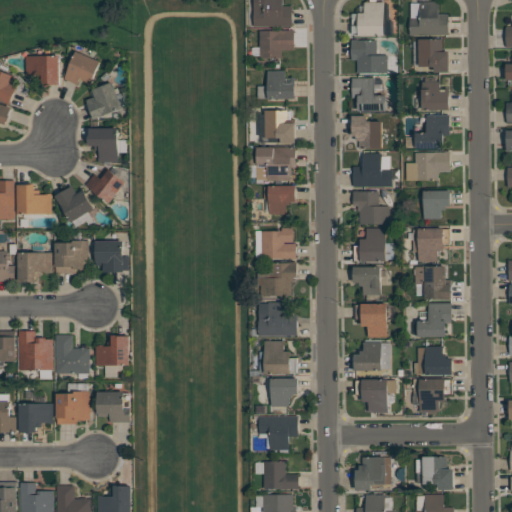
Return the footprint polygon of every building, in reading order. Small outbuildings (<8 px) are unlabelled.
[(253,0),(254,27),(293,26),(293,6),(283,6),(283,0),(253,0)] [(385,35),(385,2),(364,2),(364,13),(353,13),(353,35),(385,35)] [(449,14),(439,14),(440,2),(411,2),(411,35),(449,36),(449,14)] [(260,30),(260,58),(282,58),(283,50),(295,50),(295,31),(260,30)] [(420,66),(435,66),(435,72),(450,72),(450,52),(443,52),(443,39),(419,39),(420,66)] [(378,40),(352,40),(351,60),(357,60),(357,73),(388,73),(388,55),(378,55),(378,40)] [(100,60),(74,52),(66,80),(79,84),(80,81),(93,84),(100,60)] [(61,85),(60,55),(26,56),(26,75),(41,75),(42,85),(61,85)] [(18,86),(11,83),(14,76),(0,69),(0,99),(10,104),(18,86)] [(296,98),(296,78),(286,78),(286,71),(268,71),(268,86),(258,86),(258,99),(296,98)] [(375,77),(352,77),(353,98),(359,98),(359,111),(387,111),(386,95),(375,95),(375,77)] [(93,97),(86,100),(95,120),(124,107),(112,82),(91,91),(93,97)] [(13,108),(0,103),(0,123),(7,126),(13,108)] [(296,143),(296,123),(288,123),(287,110),(266,110),(266,138),(281,138),(281,143),(296,143)] [(359,149),(383,148),(383,121),(368,121),(368,115),(353,116),(353,138),(359,138),(359,149)] [(426,115),(427,133),(416,133),(416,149),(447,148),(447,115),(426,115)] [(120,128),(90,127),(90,148),(100,148),(99,162),(119,162),(120,128)] [(291,179),(291,168),(296,168),(296,146),(257,147),(257,179),(291,179)] [(406,180),(438,181),(438,172),(451,172),(451,152),(416,152),(415,162),(406,162),(406,180)] [(353,166),(354,187),(392,186),(391,154),(363,154),(363,166),(353,166)] [(95,173),(86,185),(110,203),(126,182),(109,169),(102,179),(95,173)] [(15,180),(0,180),(0,219),(16,219),(15,180)] [(52,214),(52,194),(36,194),(36,184),(18,185),(18,214),(52,214)] [(297,185),(264,186),(264,199),(269,199),(270,215),(288,214),(287,204),(297,203),(297,185)] [(84,189),(77,193),(73,186),(56,195),(70,222),(94,210),(84,189)] [(442,218),(442,208),(452,207),(451,190),(424,191),(425,219),(442,218)] [(390,206),(380,206),(380,191),(353,191),(354,205),(360,205),(360,224),(390,224),(390,206)] [(367,228),(367,239),(357,239),(357,261),(393,261),(393,243),(386,243),(386,228),(367,228)] [(414,253),(419,252),(419,261),(438,261),(438,251),(445,251),(445,241),(451,241),(450,228),(413,229),(414,253)] [(295,258),(295,229),(262,230),(262,259),(295,258)] [(56,241),(56,273),(77,273),(78,269),(89,269),(89,242),(56,241)] [(123,241),(96,241),(96,270),(130,271),(130,256),(123,256),(123,241)] [(19,281),(37,281),(37,272),(53,272),(53,252),(19,253),(19,281)] [(292,281),(297,281),(297,263),(273,262),(273,276),(262,276),(262,298),(291,299),(292,281)] [(381,266),(354,266),(354,284),(363,284),(364,294),(381,294),(381,266)] [(447,266),(416,266),(416,299),(452,298),(452,284),(447,284),(447,266)] [(259,336),(298,335),(298,314),(289,314),(289,302),(259,303),(259,336)] [(387,303),(356,304),(356,316),(362,316),(362,326),(368,326),(368,337),(388,337),(387,303)] [(452,303),(429,303),(429,320),(419,320),(418,336),(446,337),(446,323),(452,323),(452,303)] [(19,331),(19,370),(54,370),(53,338),(36,338),(36,331),(19,331)] [(74,335),(56,334),(56,373),(90,374),(90,348),(73,347),(74,335)] [(16,336),(0,335),(0,362),(16,362),(16,336)] [(131,336),(113,335),(112,346),(97,345),(96,365),(130,366),(131,336)] [(298,373),(298,358),(291,358),(291,351),(285,351),(285,340),(265,341),(266,374),(298,373)] [(391,342),(364,342),(364,352),(355,352),(355,370),(391,370),(391,342)] [(444,346),(419,346),(419,363),(415,363),(415,374),(454,374),(454,357),(444,357),(444,346)] [(299,378),(271,378),(272,407),(291,406),(291,394),(299,394),(299,378)] [(421,412),(440,412),(440,401),(446,401),(446,393),(452,393),(452,378),(414,379),(415,391),(420,391),(421,412)] [(389,412),(388,393),(397,393),(397,379),(357,379),(357,391),(363,391),(363,402),(369,402),(369,412),(389,412)] [(90,392),(57,392),(57,422),(91,422),(90,392)] [(125,392),(98,392),(98,416),(110,416),(110,422),(131,422),(131,414),(125,414),(125,392)] [(17,416),(11,416),(11,401),(0,401),(0,432),(17,432),(17,416)] [(54,404),(21,403),(20,432),(37,433),(38,423),(54,423),(54,404)] [(260,416),(260,434),(270,433),(271,450),(290,450),(290,437),(299,437),(298,415),(260,416)] [(372,489),(372,485),(392,484),(391,456),(364,457),(364,465),(357,466),(357,490),(372,489)] [(454,468),(448,468),(448,456),(424,457),(424,489),(455,489),(454,468)] [(300,489),(299,474),(287,474),(287,461),(264,461),(264,489),(300,489)] [(54,511),(54,490),(37,491),(37,483),(21,483),(21,511),(54,511)] [(75,485),(58,485),(57,511),(91,511),(92,498),(75,498),(75,485)] [(131,511),(132,486),(115,486),(114,496),(98,496),(98,511),(131,511)] [(0,511),(17,511),(18,487),(0,487),(0,511)] [(299,511),(299,507),(294,508),(293,494),(257,495),(257,508),(263,508),(263,511),(299,511)] [(356,511),(395,511),(396,507),(386,507),(386,494),(366,495),(366,508),(357,508),(356,511)] [(454,511),(454,507),(445,507),(445,494),(416,495),(416,511),(454,511)]
